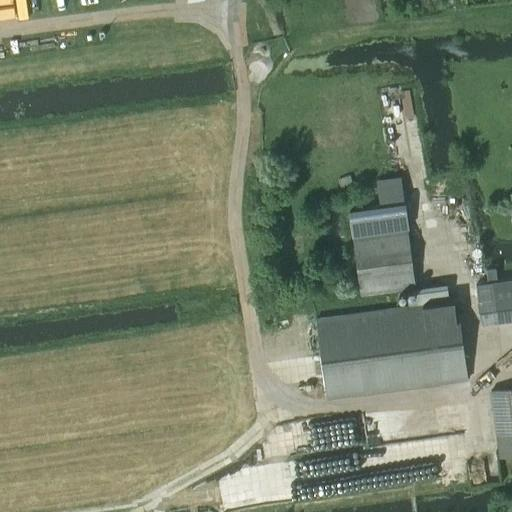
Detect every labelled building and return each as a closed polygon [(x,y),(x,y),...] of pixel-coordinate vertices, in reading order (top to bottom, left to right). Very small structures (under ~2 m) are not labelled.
[(359,295),(414,288),(407,230),(351,237),(359,295)] [(487,278),(490,280),(497,279),(495,268),(486,269),(487,278)] [(497,319),(511,317),(511,284),(494,286),(497,319)] [(326,399),(467,380),(457,300),(315,319),(326,399)] [(499,457),(511,454),(511,388),(490,391),(499,457)]
